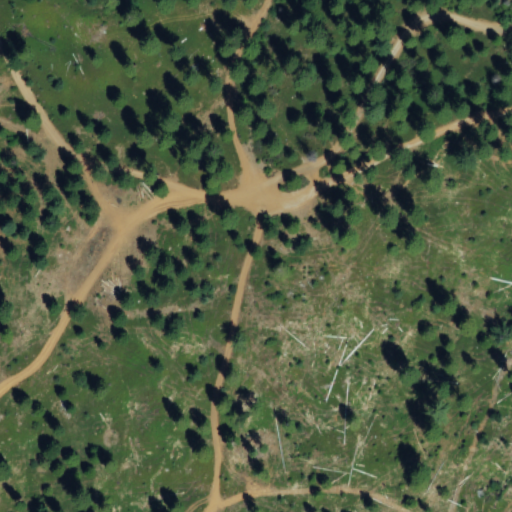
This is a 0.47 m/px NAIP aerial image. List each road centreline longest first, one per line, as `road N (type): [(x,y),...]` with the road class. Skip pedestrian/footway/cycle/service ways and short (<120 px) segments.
road 1 (track): [(273,195),(237,299),(217,394),(216,470),(191,511),(66,313),(175,182)]
road 2 (residential): [(511,113),(307,190),(245,194),(175,182),(85,162),(62,147),(41,119),(0,10)]
road 3 (residential): [(307,190),(410,30),(435,18),(494,38),(511,32)]
